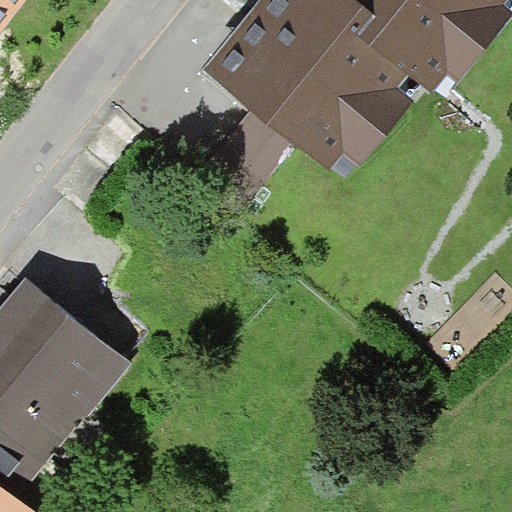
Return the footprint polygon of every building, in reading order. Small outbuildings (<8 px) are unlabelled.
[(0,0),(0,37),(28,0),(0,0)] [(506,0),(258,0),(203,69),(251,108),(294,142),(328,170),(344,150),(361,164),(415,98),(400,86),(410,74),(433,92),(448,72),(459,81),(511,16),(511,8),(504,2),(506,0)] [(251,198),(294,142),(251,108),(207,164),(251,198)] [(25,277),(0,307),(0,367),(77,429),(131,362),(25,277)] [(77,429),(0,367),(0,483),(20,499),(77,429)] [(0,511),(36,511),(20,499),(0,483),(0,511)]
